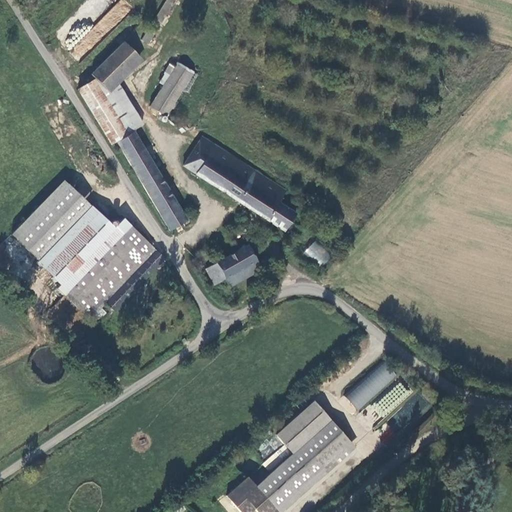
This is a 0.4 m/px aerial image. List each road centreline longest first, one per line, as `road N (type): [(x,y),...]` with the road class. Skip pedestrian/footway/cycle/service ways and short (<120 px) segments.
road 1 (unclassified): [(221,329),(10,0)]
road 2 (unclassified): [(484,411),(315,290),(286,290),(221,329)]
road 3 (unclassified): [(221,329),(0,476)]
road 4 (unclassified): [(484,411),(403,455),(342,511)]
